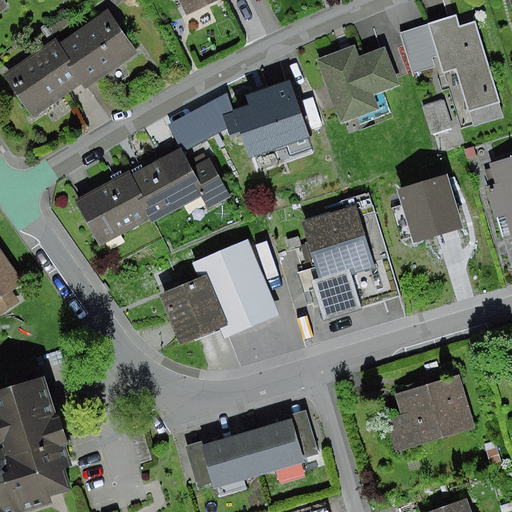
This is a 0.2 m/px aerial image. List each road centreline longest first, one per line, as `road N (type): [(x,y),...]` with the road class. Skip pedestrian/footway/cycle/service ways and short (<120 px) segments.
road 1 (residential): [(381,0),(201,81),(42,174),(4,177)]
road 2 (residential): [(4,177),(139,371),(179,390),(219,394),(314,368)]
road 3 (residential): [(314,368),(511,311)]
road 4 (residential): [(314,368),(357,511)]
